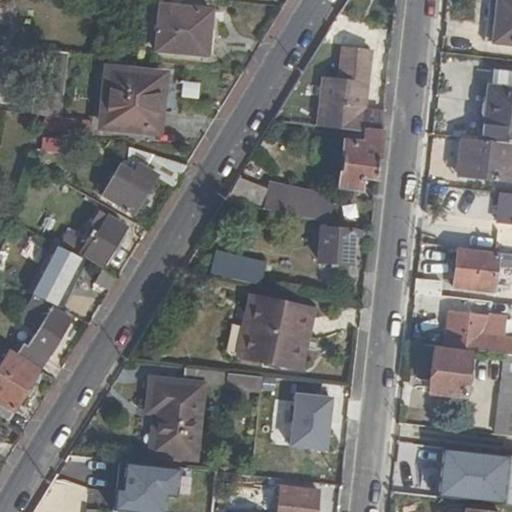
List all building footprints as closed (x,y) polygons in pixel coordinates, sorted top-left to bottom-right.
[(119,0),(118,10),(143,13),(144,0),(119,0)] [(511,0),(494,0),(490,37),(511,39),(511,0)] [(156,55),(205,61),(212,15),(162,9),(156,55)] [(374,181),(382,116),(361,114),(368,51),(340,48),(337,79),(317,77),(311,129),(344,133),(338,190),(358,192),(359,180),(374,181)] [(68,55),(38,51),(31,116),(61,119),(68,55)] [(511,139),(511,68),(488,66),(480,136),(511,139)] [(158,77),(108,72),(102,127),(156,133),(158,113),(154,112),(158,77)] [(511,139),(480,136),(463,134),(460,172),(511,177),(511,139)] [(154,177),(173,188),(186,167),(155,155),(146,169),(136,164),(131,174),(117,165),(99,195),(132,214),(154,177)] [(241,174),(232,190),(261,203),(269,186),(241,174)] [(269,186),(264,207),(330,223),(336,198),(271,181),(269,186)] [(511,218),(511,188),(504,188),(500,217),(511,218)] [(80,255),(99,266),(123,228),(105,217),(80,255)] [(368,233),(351,231),(320,227),(316,259),(348,263),(350,238),(367,240),(368,233)] [(497,249),(456,244),(452,283),(493,286),(495,264),(497,249)] [(59,311),(84,262),(50,245),(24,294),(33,299),(59,311)] [(511,250),(497,249),(495,264),(511,266),(511,250)] [(213,270),(263,282),(267,265),(217,253),(213,270)] [(414,275),(412,288),(440,292),(441,277),(414,275)] [(310,311),(250,298),(247,317),(238,315),(231,358),(301,369),(310,311)] [(13,355),(36,369),(69,316),(59,311),(33,299),(27,310),(38,317),(30,328),(35,332),(25,348),(20,345),(13,355)] [(469,346),(505,350),(511,350),(511,335),(497,333),(497,323),(487,322),(487,310),(448,306),(445,343),(469,346)] [(5,337),(20,345),(25,348),(35,332),(30,328),(38,317),(27,310),(23,307),(5,337)] [(487,322),(497,323),(502,324),(504,312),(487,310),(487,322)] [(445,343),(433,343),(429,388),(464,392),(469,346),(445,343)] [(511,350),(505,350),(495,430),(511,431),(511,350)] [(0,419),(3,421),(34,372),(15,361),(11,367),(3,362),(0,366),(0,419)] [(204,390),(224,392),(226,374),(184,368),(184,386),(152,382),(150,411),(159,413),(154,456),(195,461),(204,390)] [(262,396),(264,378),(226,374),(224,392),(262,396)] [(289,391),(286,448),(326,450),(329,394),(289,391)] [(435,497),(502,501),(504,470),(511,470),(511,454),(437,450),(435,497)] [(115,464),(113,511),(162,511),(163,499),(175,499),(176,467),(115,464)] [(315,511),(318,494),(282,489),(279,511),(315,511)]
